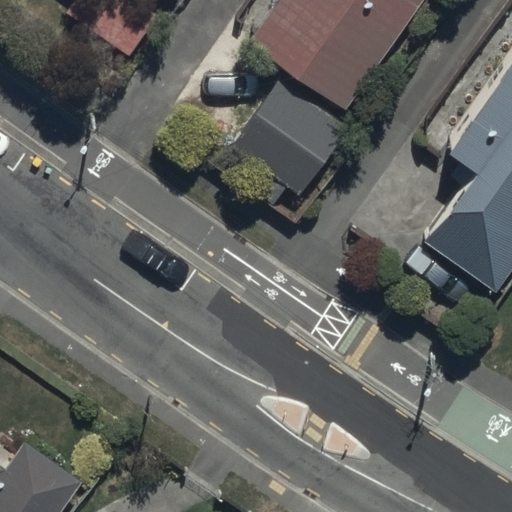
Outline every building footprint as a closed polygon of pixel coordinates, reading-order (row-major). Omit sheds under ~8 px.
[(63,0),(127,45),(155,5),(147,0),(63,0)] [(266,0),(247,27),(342,95),(409,0),(266,0)] [(475,155),(425,225),(501,279),(511,264),(511,42),(446,135),(475,155)] [(227,139),(297,189),(347,119),(277,69),(227,139)] [(0,511),(55,511),(56,511),(83,472),(23,431),(6,455),(0,450),(0,511)]
